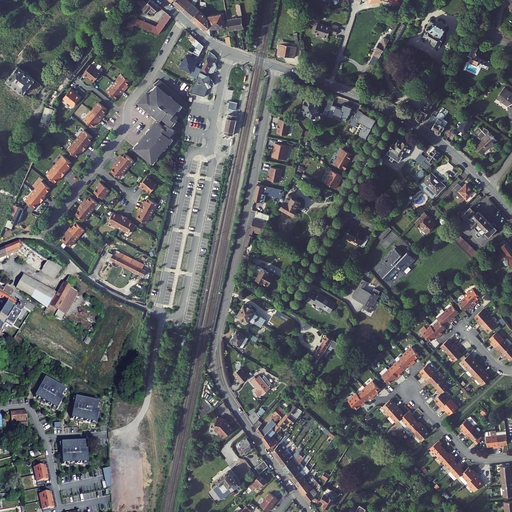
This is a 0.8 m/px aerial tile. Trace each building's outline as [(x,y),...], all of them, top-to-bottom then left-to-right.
[(161,8),(152,0),(150,0),(148,2),(145,0),(141,6),(150,14),(153,14),(157,11),(158,12),(161,8)] [(177,0),(174,3),(184,12),(194,1),(192,0),(177,0)] [(193,0),(194,1),(184,12),(192,20),(199,11),(195,7),(197,0),(193,0)] [(15,63),(48,17),(54,22),(61,13),(50,5),(47,8),(48,9),(45,13),(41,10),(40,12),(34,9),(27,19),(32,22),(31,24),(28,21),(15,40),(17,42),(6,57),(15,63)] [(228,20),(228,22),(229,26),(229,30),(244,28),(240,5),(237,6),(239,18),(228,20)] [(208,18),(199,11),(192,20),(211,36),(210,30),(208,18)] [(135,20),(132,23),(135,24),(149,30),(159,34),(161,31),(169,20),(172,17),(167,13),(156,28),(135,20)] [(208,16),(208,18),(210,30),(226,27),(226,22),(224,14),(208,16)] [(172,23),(169,20),(161,31),(165,33),(172,23)] [(427,29),(423,35),(432,40),(432,42),(433,43),(433,45),(435,46),(437,45),(438,46),(444,36),(442,35),(445,29),(444,28),(445,26),(444,24),(444,23),(443,23),(442,22),(441,21),(440,21),(439,20),(435,22),(434,23),(430,21),(427,26),(427,27),(426,27),(427,28),(427,29)] [(331,27),(318,23),(315,34),(327,38),(329,33),(336,35),(339,27),(331,24),(331,27)] [(149,30),(135,24),(134,27),(144,30),(143,33),(148,35),(149,30)] [(402,24),(391,44),(395,46),(406,26),(402,24)] [(204,46),(189,33),(188,36),(190,38),(191,37),(192,38),(190,41),(197,47),(194,53),(199,55),(204,46)] [(389,40),(384,37),(380,44),(379,43),(375,49),(377,50),(374,54),(379,57),(389,40)] [(0,51),(6,56),(11,49),(0,41),(0,51)] [(178,42),(174,48),(180,52),(184,46),(178,42)] [(124,46),(115,44),(113,48),(114,49),(112,56),(115,57),(114,59),(117,60),(118,58),(120,58),(122,50),(123,51),(124,46)] [(288,46),(280,44),(278,55),(289,57),(291,46),(289,46),(289,44),(288,44),(288,46)] [(97,49),(92,45),(49,97),(55,101),(97,49)] [(477,50),(471,47),(467,56),(490,66),(494,57),(484,53),(485,51),(478,48),(477,50)] [(215,56),(210,51),(209,54),(202,70),(207,73),(208,72),(211,73),(215,72),(215,71),(216,71),(218,69),(216,68),(217,66),(216,63),(217,59),(215,56)] [(99,73),(91,66),(83,75),(85,77),(87,76),(93,81),(99,73)] [(35,80),(18,67),(8,80),(24,93),(35,80)] [(211,79),(210,76),(200,72),(198,75),(201,76),(203,78),(202,80),(197,89),(193,88),(192,93),(205,97),(207,92),(209,88),(215,84),(211,78),(211,79)] [(121,74),(114,82),(124,90),(126,87),(125,86),(129,80),(121,74)] [(140,101),(148,108),(149,107),(152,109),(150,110),(161,119),(163,117),(173,125),(187,109),(185,108),(188,103),(160,79),(155,84),(157,86),(150,92),(149,91),(140,101)] [(124,90),(114,82),(107,91),(115,97),(120,92),(122,93),(124,90)] [(511,93),(504,88),(497,98),(508,106),(511,122),(511,121),(511,93)] [(74,91),(71,89),(64,98),(72,105),(79,98),(73,93),(74,91)] [(320,101),(315,100),(315,102),(312,101),(307,99),(306,100),(304,101),(304,103),(304,104),(305,105),(303,111),(303,112),(309,113),(311,114),(310,115),(318,117),(319,113),(317,112),(320,101)] [(420,112),(416,119),(422,122),(434,101),(432,100),(430,100),(429,100),(428,101),(427,100),(423,107),(422,106),(419,112),(420,112)] [(98,102),(91,111),(100,119),(103,116),(101,114),(106,109),(98,102)] [(352,107),(348,106),(348,107),(343,106),(342,109),(332,105),(329,114),(331,115),(334,114),(342,116),(341,118),(342,120),(346,121),(347,118),(348,118),(349,114),(350,115),(352,107)] [(100,119),(91,111),(84,119),(92,126),(97,120),(98,121),(100,119)] [(375,119),(363,113),(358,121),(364,125),(359,135),(366,139),(372,127),(371,126),(375,119)] [(443,114),(441,113),(438,113),(436,117),(432,115),(428,121),(434,124),(432,128),(435,130),(436,132),(439,134),(440,134),(448,122),(443,119),(444,117),(443,114)] [(467,116),(462,124),(461,126),(461,125),(458,130),(465,134),(474,120),(467,116)] [(235,126),(237,120),(228,119),(227,118),(226,124),(224,130),(225,130),(234,132),(235,126)] [(290,121),(279,119),(277,125),(278,126),(277,134),(287,135),(290,121)] [(153,163),(172,139),(170,136),(175,131),(167,124),(164,127),(158,122),(150,131),(152,132),(149,136),(147,134),(136,147),(153,163)] [(486,135),(478,126),(473,131),(478,136),(479,135),(483,139),(481,140),(475,146),(483,154),(497,141),(489,133),(486,135)] [(84,129),(75,139),(85,148),(89,144),(87,143),(92,136),(84,129)] [(85,148),(75,139),(68,149),(76,156),(81,150),(82,151),(85,148)] [(401,144),(397,142),(395,145),(393,144),(390,148),(390,149),(387,154),(392,157),(395,159),(399,162),(403,156),(402,155),(408,145),(403,142),(401,144)] [(275,144),(273,157),(285,159),(288,146),(275,144)] [(26,152),(32,155),(35,148),(29,145),(26,152)] [(12,149),(0,183),(0,186),(1,187),(0,190),(0,192),(9,196),(11,191),(19,193),(31,155),(12,149)] [(352,155),(342,149),(337,157),(338,157),(334,164),(345,170),(348,165),(347,164),(352,155)] [(429,155),(427,158),(433,163),(435,164),(437,160),(435,159),(436,157),(438,158),(440,154),(439,153),(440,152),(434,149),(431,152),(430,152),(429,154),(429,155)] [(133,160),(125,153),(120,160),(119,158),(114,164),(115,165),(111,171),(119,177),(133,160)] [(63,155),(54,165),(64,173),(68,169),(66,168),(71,162),(63,155)] [(426,158),(423,161),(430,166),(433,163),(427,158),(426,158)] [(423,161),(420,166),(428,171),(430,166),(423,161)] [(64,173),(54,165),(47,174),(55,181),(60,176),(61,177),(64,173)] [(282,169),(271,167),(270,172),(270,174),(268,174),(267,180),(279,182),(282,169)] [(340,181),(342,176),(331,170),(324,183),(336,189),(339,183),(338,183),(339,180),(340,181)] [(426,173),(422,170),(414,179),(418,182),(426,173)] [(431,172),(419,185),(422,189),(423,188),(426,185),(436,195),(445,186),(431,172)] [(148,177),(139,186),(142,189),(144,188),(149,193),(157,185),(148,177)] [(310,182),(303,178),(300,184),(307,188),(310,182)] [(42,179),(33,189),(44,198),(47,194),(45,193),(50,187),(42,179)] [(100,181),(97,184),(99,185),(94,191),(102,198),(109,189),(100,181)] [(286,190),(257,184),(254,200),(264,202),(266,194),(266,192),(271,192),(271,193),(283,195),(286,190)] [(474,192),(467,184),(463,188),(458,184),(453,190),(462,199),(464,196),(467,199),(474,192)] [(436,195),(426,185),(423,188),(433,198),(436,195)] [(44,198),(33,189),(26,199),(34,206),(39,200),(40,202),(44,198)] [(291,195),(288,194),(284,202),(283,202),(280,208),(291,214),(292,216),(295,215),(294,213),(297,208),(296,208),(297,206),(298,207),(299,207),(301,203),(295,200),(297,197),(293,195),(293,196),(291,195)] [(98,202),(89,196),(85,202),(83,201),(79,206),(80,207),(76,213),(84,220),(98,202)] [(158,203),(148,198),(145,205),(143,204),(140,210),(141,212),(138,218),(147,223),(158,203)] [(405,202),(403,200),(399,204),(403,208),(410,201),(408,199),(405,202)] [(24,209),(14,205),(5,225),(5,226),(12,229),(14,223),(18,224),(24,209)] [(475,213),(470,208),(463,216),(467,220),(467,219),(471,222),(471,223),(478,230),(476,231),(476,233),(479,236),(480,236),(485,232),(489,237),(490,235),(493,236),(496,233),(496,230),(497,229),(496,228),(497,228),(497,226),(494,224),(493,225),(492,224),(491,225),(479,212),(476,215),(475,214),(473,217),(472,216),(475,213)] [(430,218),(424,212),(414,223),(422,230),(424,231),(428,234),(436,225),(429,219),(430,218)] [(129,233),(133,224),(127,220),(128,218),(122,215),(121,216),(114,213),(110,222),(129,233)] [(260,214),(255,213),(243,255),(249,257),(250,254),(270,217),(266,216),(260,214)] [(376,234),(376,235),(381,240),(392,229),(384,220),(376,234)] [(85,229),(76,222),(72,229),(70,227),(65,233),(67,234),(62,240),(70,246),(85,229)] [(349,224),(346,223),(339,237),(346,241),(347,238),(364,247),(369,236),(355,229),(348,225),(349,224)] [(456,231),(451,236),(475,260),(480,256),(456,231)] [(509,239),(507,236),(500,242),(502,245),(501,246),(507,254),(505,256),(510,263),(511,262),(511,247),(507,241),(509,239)] [(18,241),(0,248),(0,257),(17,251),(43,269),(48,262),(18,241)] [(400,254),(394,248),(385,257),(390,261),(388,264),(385,261),(378,267),(380,269),(378,272),(386,281),(400,267),(405,273),(410,268),(407,265),(414,258),(406,251),(401,257),(399,255),(400,254)] [(120,255),(115,252),(113,254),(109,252),(106,257),(108,257),(114,261),(144,276),(146,271),(128,261),(129,258),(120,254),(120,255)] [(252,255),(250,254),(249,257),(243,255),(242,260),(250,262),(252,255)] [(114,261),(108,257),(104,265),(108,267),(111,264),(111,265),(114,261)] [(62,269),(49,260),(48,262),(61,271),(62,269)] [(61,271),(48,262),(43,269),(41,271),(54,280),(61,271)] [(274,275),(258,266),(254,272),(259,275),(256,280),(263,283),(264,281),(269,284),(274,275)] [(65,274),(62,281),(71,287),(75,281),(65,274)] [(55,293),(23,276),(17,287),(21,292),(31,297),(31,298),(46,309),(55,293)] [(362,279),(353,297),(372,307),(378,295),(377,295),(379,292),(374,289),(372,291),(371,291),(370,293),(362,289),(366,281),(362,279)] [(46,309),(44,312),(54,317),(71,288),(71,287),(62,281),(55,293),(46,309)] [(0,291),(10,298),(14,291),(5,286),(3,289),(0,286),(0,291)] [(71,288),(54,317),(63,322),(63,321),(79,293),(71,288)] [(465,296),(466,297),(473,306),(477,303),(475,301),(480,297),(473,289),(465,296)] [(0,332),(6,323),(13,326),(24,308),(18,304),(12,299),(10,298),(0,291),(0,300),(6,304),(0,314),(0,332)] [(311,294),(307,301),(312,304),(314,302),(330,313),(336,304),(319,293),(317,298),(311,294)] [(466,297),(458,303),(464,311),(469,306),(471,308),(473,306),(466,297)] [(244,305),(241,310),(263,324),(266,320),(254,312),(255,311),(251,308),(248,306),(248,303),(247,303),(245,304),(244,305)] [(453,304),(445,312),(453,321),(456,318),(454,316),(459,312),(453,304)] [(113,308),(82,377),(92,381),(122,312),(113,308)] [(490,317),(483,309),(475,316),(479,321),(478,322),(481,325),(490,317)] [(241,310),(237,315),(242,317),(241,318),(244,320),(245,319),(248,322),(250,320),(261,327),(263,324),(241,310)] [(289,317),(278,310),(275,314),(286,321),(289,317)] [(437,318),(439,320),(444,325),(449,321),(450,323),(453,321),(445,312),(437,318)] [(107,388),(134,317),(123,313),(96,384),(107,388)] [(497,325),(490,317),(481,325),(484,328),(485,327),(490,332),(497,325)] [(439,320),(431,327),(440,336),(442,333),(441,332),(446,327),(444,325),(439,320)] [(431,326),(422,333),(430,342),(435,337),(436,339),(440,336),(431,327),(431,326)] [(22,336),(49,349),(50,346),(54,348),(55,346),(63,350),(59,358),(77,367),(83,355),(26,328),(22,336)] [(241,328),(239,331),(249,337),(256,342),(258,338),(241,328)] [(237,330),(231,340),(243,348),(249,337),(239,331),(237,330)] [(504,339),(497,331),(490,338),(494,343),(492,344),(495,347),(504,339)] [(323,339),(314,355),(319,358),(322,354),(327,356),(333,347),(335,348),(339,342),(327,334),(325,334),(323,337),(323,339)] [(15,336),(15,338),(13,341),(20,345),(22,340),(15,336)] [(453,344),(448,339),(441,346),(448,353),(457,345),(454,343),(453,344)] [(511,347),(504,339),(495,347),(498,350),(499,348),(503,353),(511,347)] [(26,342),(22,340),(20,345),(26,348),(28,344),(26,343),(26,342)] [(460,348),(457,345),(448,353),(455,361),(462,355),(458,350),(460,348)] [(403,354),(404,355),(413,364),(415,361),(414,360),(419,355),(411,347),(403,354)] [(511,358),(511,348),(511,347),(503,353),(501,355),(504,358),(506,356),(510,361),(511,358)] [(473,357),(470,354),(461,362),(468,370),(477,362),(472,358),(473,357)] [(404,355),(397,362),(404,369),(408,365),(409,367),(413,364),(404,355)] [(397,362),(389,369),(398,378),(400,375),(399,374),(404,369),(397,362)] [(481,367),(477,362),(468,370),(475,377),(484,369),(482,366),(481,367)] [(428,364),(420,371),(424,376),(423,377),(426,380),(435,372),(428,364)] [(234,374),(242,383),(249,377),(241,368),(234,374)] [(389,369),(382,376),(389,384),(394,379),(395,380),(398,378),(389,369)] [(487,372),(484,369),(475,377),(482,385),(490,378),(486,373),(487,372)] [(442,379),(435,372),(426,380),(429,383),(431,382),(435,386),(442,379)] [(254,378),(251,380),(257,387),(258,385),(261,388),(257,391),(261,396),(262,395),(263,395),(271,388),(270,386),(272,384),(265,376),(262,378),(259,374),(256,377),(255,376),(254,377),(254,378)] [(65,390),(45,379),(43,383),(34,398),(38,400),(45,404),(53,408),(57,410),(63,399),(61,398),(63,394),(65,390)] [(449,387),(442,379),(435,386),(439,391),(438,392),(440,395),(444,391),(449,387)] [(373,381),(365,388),(373,396),(376,394),(375,393),(380,388),(373,381)] [(365,388),(358,395),(364,402),(369,398),(370,399),(373,396),(365,388)] [(451,399),(444,391),(440,395),(435,399),(439,404),(438,405),(441,408),(451,399)] [(302,394),(292,408),(295,411),(296,412),(308,398),(302,394)] [(357,394),(349,401),(356,409),(361,404),(363,406),(365,403),(364,402),(358,395),(357,394)] [(98,402),(75,398),(74,402),(71,419),(75,420),(83,421),(92,423),(96,424),(99,411),(97,410),(97,406),(98,402)] [(458,407),(451,399),(441,408),(443,411),(445,409),(450,414),(458,407)] [(395,405),(390,400),(382,406),(389,415),(398,407),(396,404),(395,405)] [(262,424),(256,429),(263,438),(272,428),(287,412),(279,405),(274,410),(277,413),(275,415),(273,418),(265,428),(262,424)] [(291,407),(287,412),(293,418),(295,416),(292,414),(295,411),(292,408),(291,407)] [(401,410),(398,407),(389,415),(396,422),(401,418),(404,415),(400,411),(401,410)] [(410,410),(404,415),(401,418),(408,425),(415,419),(411,415),(412,413),(410,410)] [(10,412),(12,428),(27,427),(26,411),(10,412)] [(256,412),(248,416),(254,425),(259,419),(260,418),(256,412)] [(293,418),(287,412),(272,428),(277,432),(278,432),(288,419),(293,424),(296,420),(293,418)] [(477,424),(470,416),(460,426),(464,430),(462,432),(465,435),(474,426),(477,424)] [(217,418),(214,430),(220,431),(219,433),(223,438),(233,429),(230,426),(229,427),(227,424),(228,424),(225,420),(217,418)] [(263,423),(259,419),(254,425),(256,428),(262,424),(263,423)] [(419,424),(415,419),(408,425),(415,433),(423,425),(421,423),(419,424)] [(426,428),(423,425),(415,433),(421,440),(429,433),(425,429),(426,428)] [(481,434),(474,426),(465,435),(467,438),(469,436),(473,441),(477,437),(481,434)] [(283,437),(278,432),(277,432),(272,428),(263,438),(271,450),(271,451),(283,437)] [(492,436),(487,437),(488,446),(494,445),(494,448),(498,447),(496,433),(496,431),(491,432),(492,436)] [(496,433),(498,447),(502,447),(502,445),(508,444),(507,435),(506,432),(496,433)] [(237,449),(241,455),(245,452),(246,454),(255,447),(252,442),(251,443),(246,437),(238,443),(241,447),(237,449)] [(285,437),(273,452),(275,456),(286,448),(291,443),(291,442),(290,441),(289,442),(286,445),(283,442),(286,440),(285,437)] [(293,440),(291,442),(291,443),(286,448),(275,456),(279,462),(287,455),(295,449),(295,448),(294,447),(290,450),(289,449),(292,446),(296,443),(293,440)] [(442,443),(439,440),(430,448),(437,456),(445,449),(440,444),(442,443)] [(399,445),(393,441),(391,442),(390,442),(388,444),(389,445),(389,446),(395,451),(399,445)] [(62,443),(60,443),(60,448),(62,447),(63,465),(67,465),(67,467),(75,466),(75,464),(84,464),(84,466),(88,465),(88,463),(88,450),(85,450),(85,446),(87,446),(87,442),(85,442),(62,443)] [(449,453),(445,449),(437,456),(444,463),(453,455),(450,452),(449,453)] [(351,455),(346,451),(337,465),(342,468),(351,455)] [(290,458),(287,455),(279,462),(284,467),(295,458),(299,454),(297,452),(290,458)] [(297,461),(295,458),(284,467),(288,472),(296,466),(302,462),(306,455),(304,454),(297,461)] [(456,458),(453,455),(444,463),(451,470),(458,463),(454,459),(456,458)] [(298,469),(296,466),(288,472),(292,478),(306,467),(312,458),(310,456),(303,465),(302,466),(301,466),(298,469)] [(255,468),(260,473),(269,466),(264,461),(255,468)] [(460,462),(458,463),(451,470),(457,477),(461,474),(465,471),(461,467),(463,465),(460,462)] [(34,468),(35,475),(46,473),(46,469),(45,465),(41,466),(41,463),(33,464),(34,467),(34,468)] [(308,469),(306,467),(292,478),(292,479),(296,483),(304,477),(309,473),(313,467),(311,465),(308,469)] [(509,465),(499,466),(500,477),(511,475),(511,471),(510,472),(509,465)] [(469,467),(465,471),(461,474),(468,482),(478,473),(475,470),(473,472),(469,467)] [(111,487),(110,468),(102,468),(106,487),(111,487)] [(213,488),(221,499),(241,484),(230,469),(215,480),(219,484),(213,488)] [(411,472),(407,469),(398,482),(402,485),(411,472)] [(330,475),(325,472),(322,477),(327,480),(330,475)] [(35,475),(37,482),(38,486),(45,484),(44,481),(48,480),(48,476),(47,476),(46,473),(35,475)] [(480,476),(478,473),(468,482),(475,490),(483,483),(479,478),(480,476)] [(249,486),(253,490),(256,487),(258,489),(266,481),(260,475),(249,486)] [(511,479),(511,475),(500,477),(502,487),(511,486),(511,479)] [(306,480),(304,477),(296,483),(300,489),(308,482),(306,480)] [(312,479),(308,482),(300,489),(304,494),(312,487),(316,484),(317,485),(319,483),(314,478),(312,479)] [(511,487),(511,486),(502,487),(503,497),(511,495),(511,487)] [(315,490),(312,487),(304,494),(309,502),(318,492),(315,489),(315,490)] [(325,494),(321,500),(325,503),(324,504),(325,506),(327,508),(329,507),(331,504),(332,504),(333,502),(333,500),(335,497),(335,496),(332,494),(331,495),(329,497),(328,496),(332,491),(328,488),(324,494),(325,494)] [(39,494),(41,501),(52,499),(51,496),(52,496),(51,492),(47,493),(46,489),(39,491),(40,494),(39,494)] [(332,491),(328,496),(329,497),(331,495),(332,494),(335,496),(335,497),(333,500),(333,502),(338,495),(332,491)] [(268,511),(278,499),(270,493),(260,505),(268,511)] [(53,503),(52,499),(41,501),(43,510),(43,511),(50,511),(51,511),(50,508),(54,508),(53,503)]
